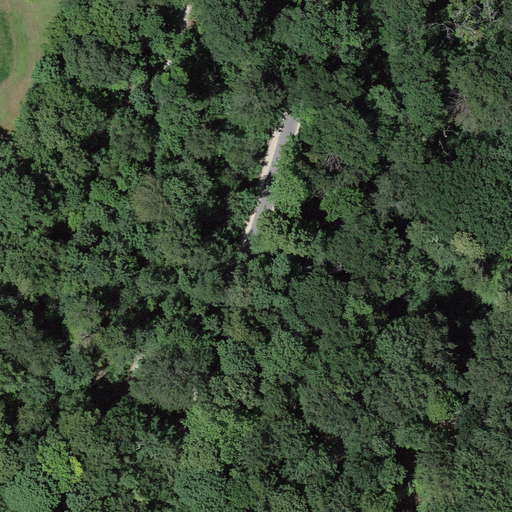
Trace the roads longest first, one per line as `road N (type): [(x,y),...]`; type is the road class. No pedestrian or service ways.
road 1 (residential): [(310,0),(289,130),(169,502),(178,511)]
road 2 (track): [(190,0),(185,46),(150,84),(159,277),(119,435),(118,511)]
